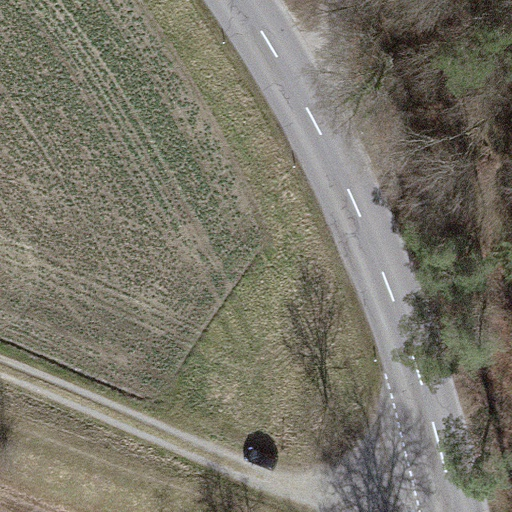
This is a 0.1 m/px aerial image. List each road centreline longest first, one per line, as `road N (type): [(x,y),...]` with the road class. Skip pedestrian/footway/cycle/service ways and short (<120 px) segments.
road 1 (tertiary): [(458,511),(399,307),(346,180),(244,0)]
road 2 (track): [(0,365),(278,482),(377,494),(451,483)]
